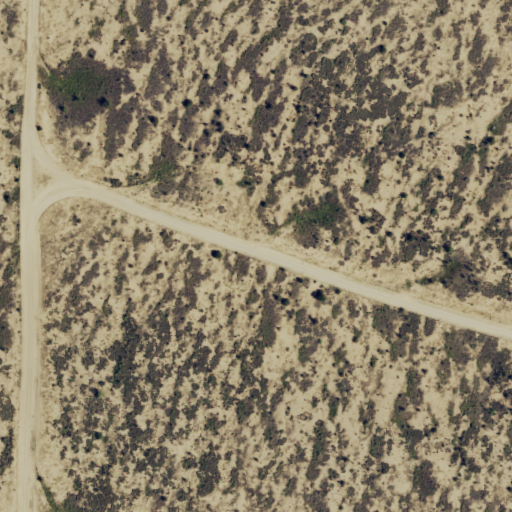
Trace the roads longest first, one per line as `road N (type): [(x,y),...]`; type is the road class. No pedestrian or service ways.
road 1 (residential): [(35,149),(212,252),(511,339)]
road 2 (track): [(23,511),(45,327),(35,149),(54,35),(48,0)]
